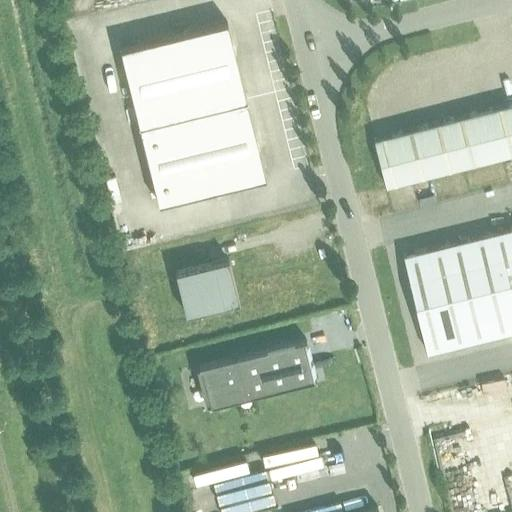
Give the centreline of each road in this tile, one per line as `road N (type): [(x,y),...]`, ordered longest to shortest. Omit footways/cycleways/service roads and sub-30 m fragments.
road 1 (unclassified): [(421,511),(308,50)]
road 2 (unclassified): [(308,50),(501,0)]
